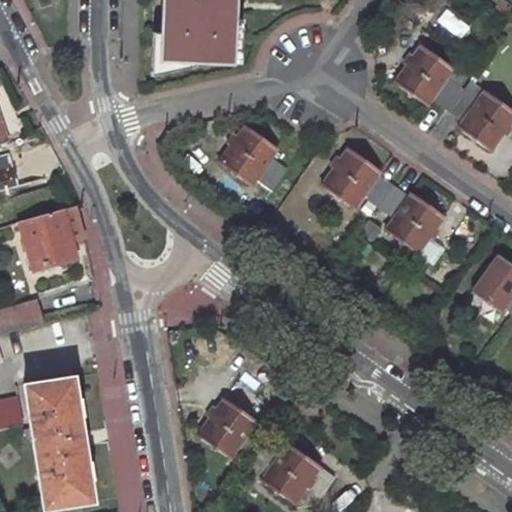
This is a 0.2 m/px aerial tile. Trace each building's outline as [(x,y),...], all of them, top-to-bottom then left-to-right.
[(457,69),(425,47),(398,84),(430,107),(434,102),(466,126),(463,131),(494,153),(511,128),(511,109),(490,93),(482,103),(451,80),(457,69)] [(0,146),(9,144),(0,117),(0,146)] [(270,150),(231,122),(208,154),(246,183),(250,178),(264,188),(280,165),(267,155),(270,150)] [(0,146),(0,187),(21,180),(9,144),(0,146)] [(384,172),(351,148),(323,186),(356,210),(364,199),(395,222),(388,233),(420,256),(447,217),(415,195),(412,200),(381,176),(384,172)] [(76,261),(71,241),(87,237),(81,207),(23,224),(36,271),(76,261)] [(465,287),(496,312),(511,291),(511,266),(492,252),(465,287)] [(0,335),(42,323),(36,304),(0,315),(0,335)] [(44,511),(93,504),(73,380),(25,388),(44,511)] [(251,420),(219,397),(191,435),(223,459),(231,448),(246,459),(262,436),(247,425),(251,420)] [(0,433),(22,431),(19,403),(0,404),(0,433)] [(314,465),(283,443),(256,482),(287,504),(314,465)]
